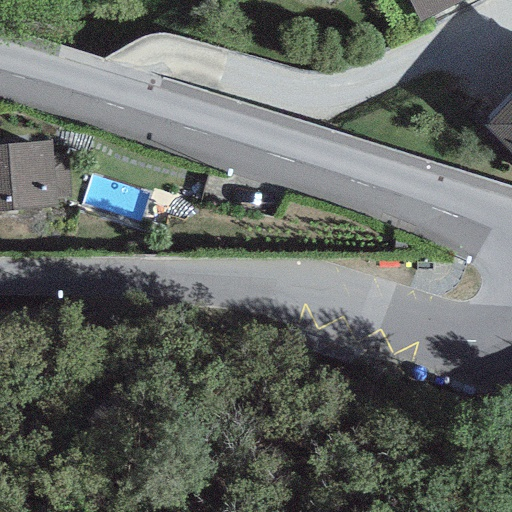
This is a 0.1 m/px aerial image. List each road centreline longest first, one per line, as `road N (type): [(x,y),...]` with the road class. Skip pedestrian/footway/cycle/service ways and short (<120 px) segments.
road 1 (tertiary): [(0,70),(511,237)]
road 2 (tertiary): [(0,277),(78,274),(278,290),(475,347),(511,342)]
